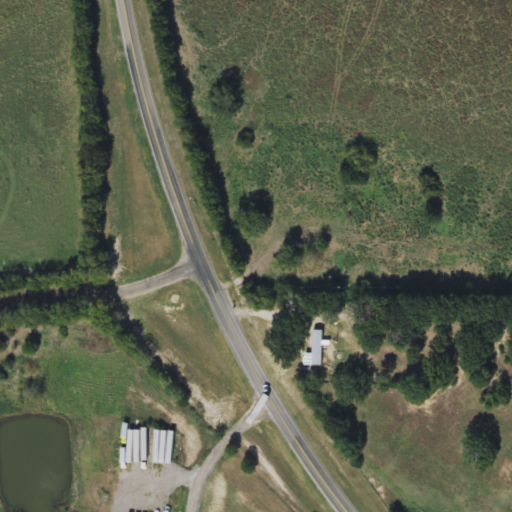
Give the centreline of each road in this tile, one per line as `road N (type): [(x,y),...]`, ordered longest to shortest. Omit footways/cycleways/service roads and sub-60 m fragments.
road 1 (tertiary): [(367,511),(287,395),(205,242),(173,165),(131,0)]
road 2 (residential): [(0,289),(156,278),(205,242)]
